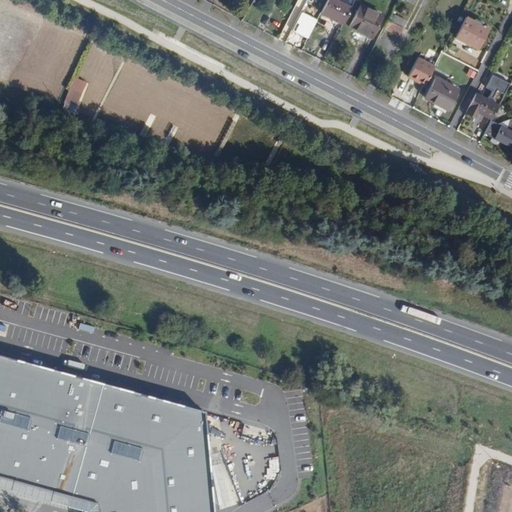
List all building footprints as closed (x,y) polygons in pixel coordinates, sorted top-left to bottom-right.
[(336,0),(327,0),(320,13),(342,25),(351,8),(336,0)] [(360,5),(349,27),(369,37),(380,16),(360,5)] [(295,39),(305,44),(320,13),(311,8),(295,39)] [(456,37),(466,43),(467,41),(477,46),(486,28),(466,17),(456,37)] [(387,20),(383,27),(398,35),(402,28),(387,20)] [(407,77),(424,86),(434,67),(417,58),(407,77)] [(504,94),(509,82),(492,74),(487,86),(504,94)] [(76,103),(86,82),(75,77),(65,98),(76,103)] [(426,96),(426,97),(447,108),(457,88),(436,77),(426,96)] [(475,95),(465,114),(474,118),(477,112),(490,119),(497,106),(475,95)] [(0,356),(0,478),(94,505),(94,511),(212,511),(204,413),(0,356)]
